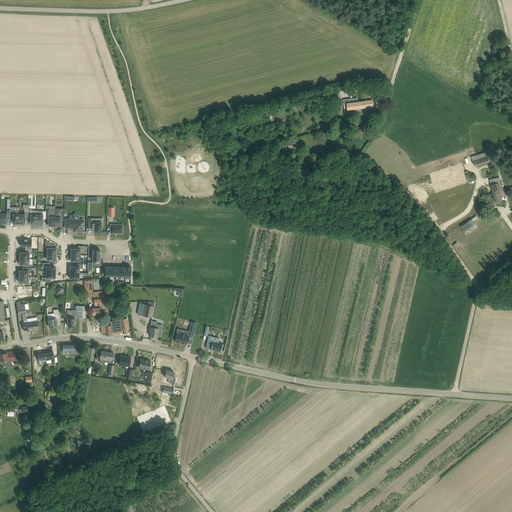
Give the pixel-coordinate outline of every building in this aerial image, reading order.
[(359,108),(373,106),(372,100),(358,102),(357,98),(352,99),(344,100),(345,110),(359,109),(359,108)] [(289,145),(290,149),(297,147),(294,139),(288,141),(289,145)] [(474,166),(489,161),(487,156),(472,161),(474,166)] [(493,194),(498,193),(497,189),(496,189),(496,188),(499,187),(500,190),(503,189),(502,182),(500,182),(499,177),(490,179),(491,184),(491,185),(493,194)] [(497,189),(498,193),(493,194),(495,202),(502,200),(501,196),(505,195),(504,193),(503,189),(500,190),(499,187),(496,188),(496,189),(497,189)] [(10,210),(10,217),(13,217),(13,223),(19,223),(19,214),(19,207),(10,207),(10,210)] [(1,214),(1,223),(7,223),(7,217),(10,217),(10,210),(7,210),(6,214),(1,214)] [(46,211),(46,219),(49,219),(48,226),(55,226),(55,217),(55,210),(46,210),(46,211)] [(28,212),(28,218),(31,218),(31,224),(37,224),(37,211),(31,211),(31,212),(28,212)] [(37,211),(37,224),(43,224),(43,219),(46,219),(46,211),(43,211),(37,211)] [(19,214),(19,223),(25,223),(25,218),(28,218),(28,212),(24,212),(24,214),(19,214)] [(69,219),(66,219),(65,228),(73,229),(73,231),(83,232),(84,220),(77,219),(74,215),(69,215),(69,219)] [(89,218),(88,229),(95,229),(94,232),(101,232),(101,227),(103,227),(103,222),(95,222),(95,218),(89,218)] [(111,224),(110,233),(122,233),(122,225),(111,224)] [(21,239),(21,246),(25,247),(25,250),(31,250),(32,240),(27,239),(25,239),(24,239),(21,239)] [(71,249),(71,255),(80,255),(80,249),(84,250),(84,246),(78,246),(78,249),(71,249)] [(100,255),(100,250),(93,250),(93,261),(101,261),(101,255),(100,255)] [(71,255),(71,261),(77,261),(77,264),(83,264),(83,260),(80,259),(80,255),(71,255)] [(29,259),(20,258),(20,264),(23,264),(23,266),(29,267),(29,259)] [(19,270),(19,276),(28,277),(28,271),(31,271),(32,268),(23,267),(22,270),(19,270)] [(92,280),(84,280),(85,292),(93,292),(92,280)] [(59,286),(54,293),(59,296),(64,289),(59,286)] [(175,291),(179,292),(178,296),(181,297),(183,289),(176,287),(175,291)] [(93,308),(93,315),(101,314),(101,299),(94,299),(95,308),(93,308)] [(20,302),(17,302),(18,313),(22,313),(23,323),(24,331),(28,330),(29,330),(38,329),(36,318),(27,320),(25,303),(21,304),(20,302)] [(145,304),(142,316),(152,318),(155,306),(154,306),(147,305),(145,304)] [(75,311),(72,311),(72,318),(67,318),(67,326),(75,326),(75,318),(82,318),(82,306),(75,306),(75,311)] [(54,313),(47,314),(49,327),(57,326),(60,323),(58,309),(53,310),(54,313)] [(111,325),(101,326),(102,333),(106,333),(107,336),(113,335),(112,334),(123,333),(128,332),(126,317),(121,318),(121,319),(110,321),(111,325)] [(151,321),(149,331),(150,332),(150,336),(157,337),(157,336),(161,337),(162,329),(155,328),(156,324),(157,322),(151,321)] [(188,336),(177,333),(175,341),(186,344),(188,336)] [(215,337),(208,336),(206,344),(212,345),(211,349),(220,352),(222,344),(213,342),(215,337)] [(65,351),(65,355),(69,355),(78,354),(78,343),(62,344),(62,351),(65,351)] [(95,348),(89,348),(87,360),(93,360),(95,348)] [(104,360),(112,361),(113,353),(101,351),(100,362),(104,363),(104,360)] [(10,360),(10,362),(15,361),(14,352),(0,353),(0,361),(0,362),(10,360)] [(53,352),(45,353),(46,360),(54,359),(53,352)] [(46,360),(45,353),(37,354),(38,360),(39,361),(46,360)] [(129,368),(129,366),(130,357),(120,356),(119,365),(124,365),(123,369),(127,370),(125,378),(131,379),(133,370),(128,369),(129,368)] [(139,367),(149,369),(151,361),(140,359),(139,367)] [(173,378),(174,372),(166,370),(165,375),(165,377),(164,381),(168,382),(168,383),(175,384),(176,379),(173,378)] [(32,404),(21,408),(23,413),(34,409),(32,404)]
